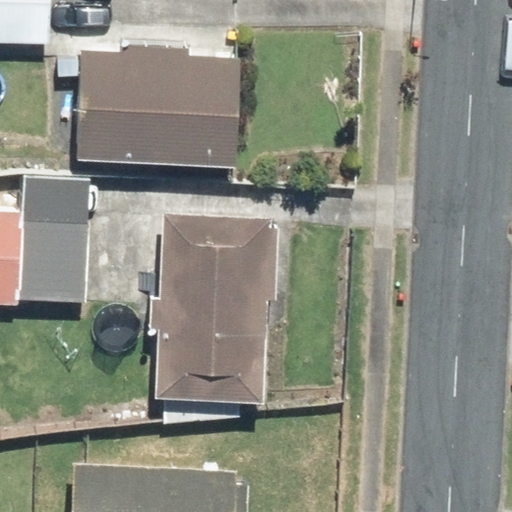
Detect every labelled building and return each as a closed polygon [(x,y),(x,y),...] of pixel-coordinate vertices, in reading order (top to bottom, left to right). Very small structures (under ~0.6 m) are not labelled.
[(0,0),(0,40),(52,43),(54,0),(0,0)] [(78,41),(73,150),(232,157),(238,48),(78,41)] [(0,202),(0,299),(87,304),(93,177),(20,173),(19,204),(0,202)] [(269,210),(158,205),(150,389),(261,394),(269,210)] [(231,511),(235,463),(70,454),(66,511),(231,511)]
